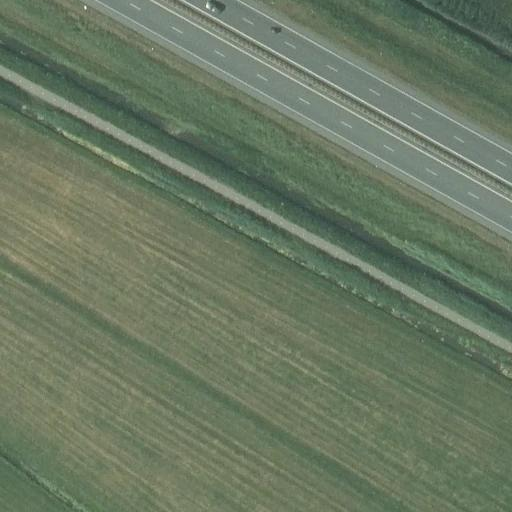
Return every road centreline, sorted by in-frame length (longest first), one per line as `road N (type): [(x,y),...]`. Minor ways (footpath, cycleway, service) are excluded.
road 1 (trunk): [(122,0),(511,217)]
road 2 (trunk): [(511,169),(206,0)]
